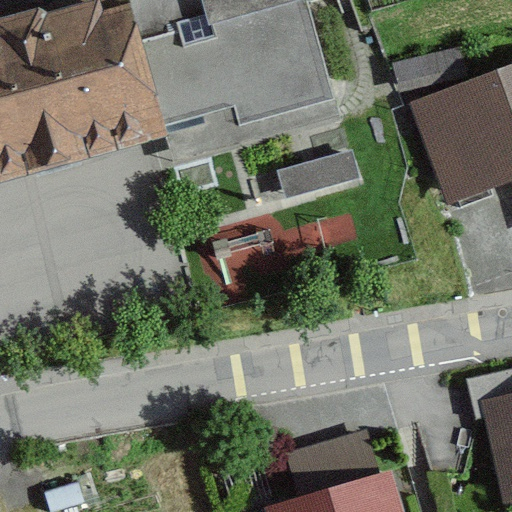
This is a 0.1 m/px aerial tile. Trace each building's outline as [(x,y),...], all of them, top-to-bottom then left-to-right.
[(239,127),(335,100),(306,0),(114,0),(115,0),(42,20),(41,15),(0,26),(0,171),(151,130),(148,119),(160,116),(163,127),(233,107),(239,127)] [(396,64),(401,85),(461,70),(456,49),(396,64)] [(422,108),(453,187),(511,165),(511,75),(453,97),(422,108)] [(348,152),(351,121),(313,117),(309,147),(348,152)] [(290,200),(366,176),(355,145),(280,169),(290,200)] [(511,369),(467,379),(476,419),(493,415),(511,493),(511,369)] [(389,511),(383,487),(345,498),(343,491),(317,498),(319,506),(298,511),(389,511)]
